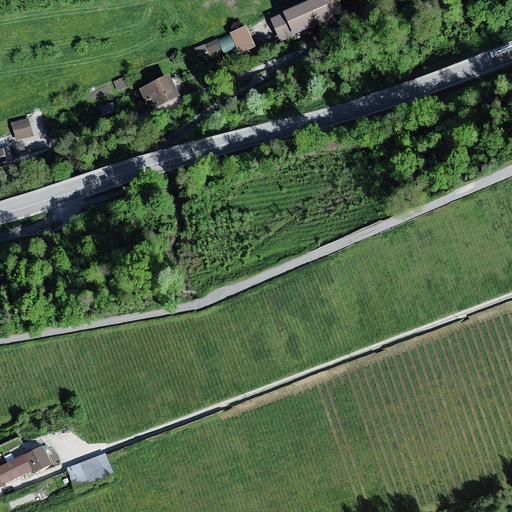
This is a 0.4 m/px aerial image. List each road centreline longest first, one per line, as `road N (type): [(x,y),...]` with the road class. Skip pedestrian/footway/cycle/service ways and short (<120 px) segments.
road 1 (unclassified): [(0,341),(207,301),(511,171)]
road 2 (track): [(511,296),(68,466)]
road 3 (secondary): [(511,51),(356,110),(68,193)]
road 4 (unclassified): [(415,0),(307,49),(156,147),(129,187),(62,212)]
